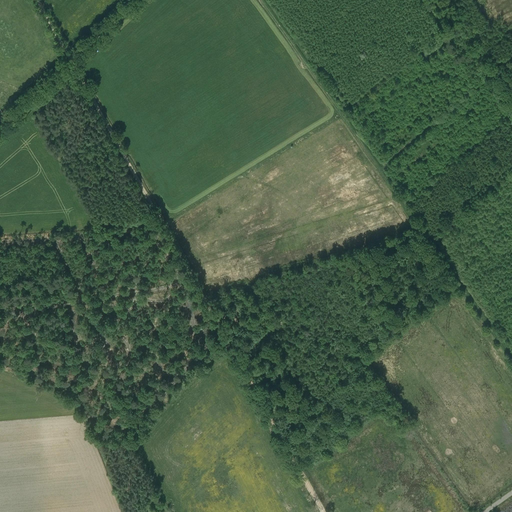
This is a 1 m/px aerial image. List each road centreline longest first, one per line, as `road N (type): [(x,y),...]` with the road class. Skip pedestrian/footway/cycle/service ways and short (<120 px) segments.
road 1 (track): [(321,511),(70,60)]
road 2 (track): [(261,0),(511,356)]
